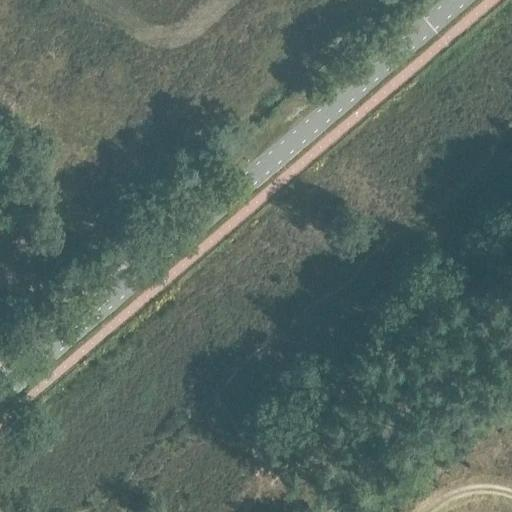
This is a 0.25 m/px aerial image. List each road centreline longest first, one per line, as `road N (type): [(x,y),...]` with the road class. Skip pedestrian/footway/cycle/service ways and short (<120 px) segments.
road 1 (secondary): [(453,0),(0,392)]
road 2 (track): [(511,377),(325,511)]
